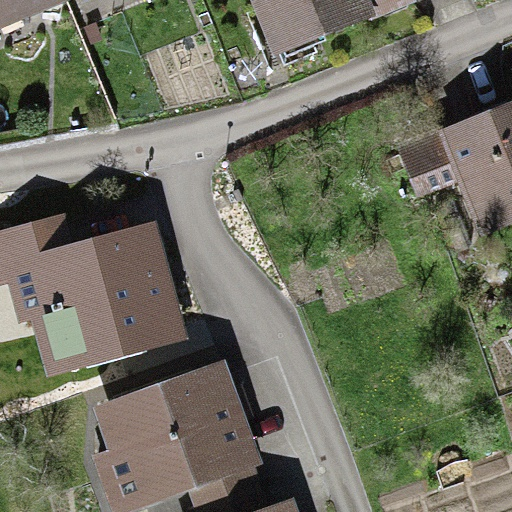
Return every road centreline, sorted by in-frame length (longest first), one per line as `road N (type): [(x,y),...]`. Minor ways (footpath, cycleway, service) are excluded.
road 1 (residential): [(351,511),(291,349),(270,311),(205,235),(166,141)]
road 2 (residential): [(511,15),(249,120),(166,141)]
road 3 (residential): [(166,141),(0,170)]
